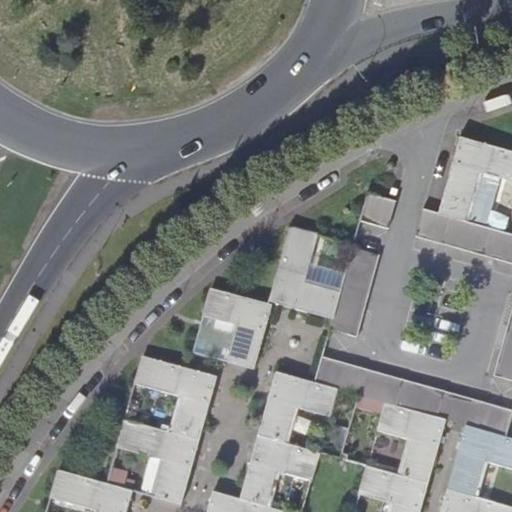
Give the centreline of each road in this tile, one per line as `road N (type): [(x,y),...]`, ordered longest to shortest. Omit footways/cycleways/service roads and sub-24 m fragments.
road 1 (residential): [(511,91),(412,122),(242,219),(150,302),(0,507)]
road 2 (primary): [(0,330),(79,205),(132,154)]
road 3 (primary): [(132,154),(231,125),(273,94),(309,52)]
road 4 (primary): [(309,52),(511,4)]
road 5 (primary): [(0,119),(83,151),(132,154)]
